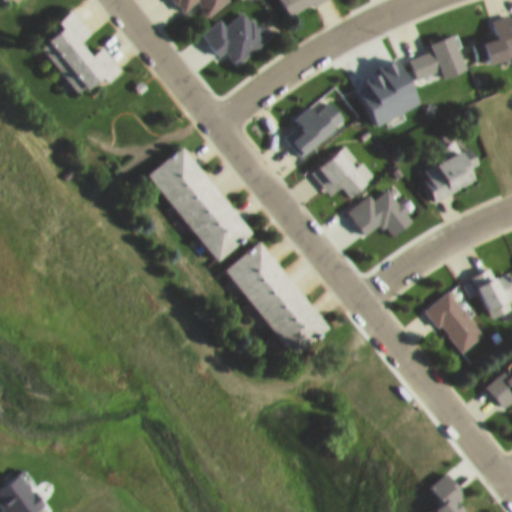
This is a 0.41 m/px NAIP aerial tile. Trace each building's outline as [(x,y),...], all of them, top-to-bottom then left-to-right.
[(41,36),(80,88),(119,58),(103,37),(93,44),(82,30),(90,23),(72,0),(68,0),(56,10),(63,19),(41,36)] [(225,15),(220,9),(201,23),(218,45),(225,40),(235,54),(273,25),(265,14),(259,18),(245,0),(225,15)] [(511,46),(511,13),(510,5),(492,9),(496,26),(472,32),(477,55),(511,46)] [(428,32),(431,39),(409,46),(416,70),(442,61),(444,67),(467,60),(455,23),(428,32)] [(421,95),(404,50),(358,68),(375,112),(421,95)] [(299,148),(346,110),(329,90),(320,98),(315,91),(293,109),(296,114),(282,126),(299,148)] [(328,186),(342,176),(350,187),(373,169),(347,134),(310,161),(328,186)] [(251,223),(184,135),(148,162),(215,251),(251,223)] [(477,169),(471,156),(478,152),(471,136),(420,160),(434,189),(477,169)] [(346,200),(364,225),(381,213),(391,226),(413,211),(389,178),(372,190),(368,185),(346,200)] [(224,258),(295,347),(330,318),(260,229),(224,258)] [(476,277),(492,308),(511,297),(511,295),(509,289),(511,287),(511,265),(509,259),(476,277)] [(482,325),(449,279),(425,297),(458,342),(482,325)] [(484,375),(502,397),(511,389),(511,363),(508,367),(503,360),(484,375)]
